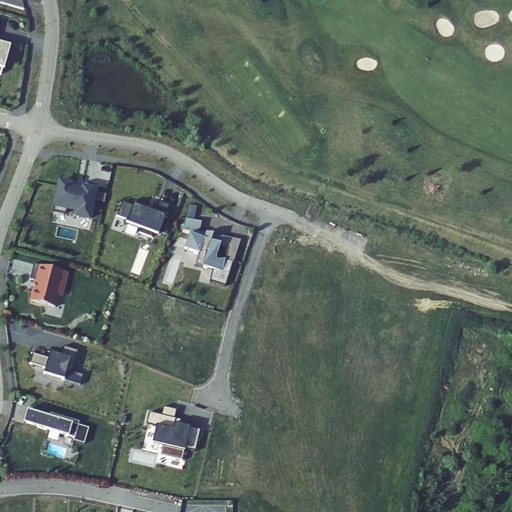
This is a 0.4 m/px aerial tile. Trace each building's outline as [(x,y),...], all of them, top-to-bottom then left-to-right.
[(0,15),(2,0),(0,0),(0,49),(12,51),(15,23),(0,20),(0,15)] [(74,184),(62,182),(55,211),(68,214),(69,209),(80,211),(79,217),(91,219),(99,185),(86,183),(84,191),(74,188),(74,184)] [(159,235),(170,207),(160,203),(156,216),(147,212),(149,207),(135,202),(133,207),(123,203),(117,218),(128,222),(127,225),(141,230),(139,234),(152,239),(154,233),(159,235)] [(75,226),(89,230),(92,222),(77,218),(75,226)] [(201,222),(185,219),(182,231),(190,232),(184,250),(198,255),(196,267),(223,271),(225,260),(216,258),(220,245),(210,242),(212,236),(199,233),(201,222)] [(212,235),(212,236),(210,242),(220,245),(228,248),(225,260),(233,262),(240,241),(212,235)] [(70,274),(36,266),(32,281),(38,282),(33,303),(57,309),(60,298),(64,298),(70,274)] [(79,353),(64,349),(62,358),(51,354),(49,360),(33,356),(30,365),(46,370),(44,376),(65,382),(68,373),(73,374),(79,353)] [(164,409),(162,417),(175,420),(177,412),(164,409)] [(81,422),(52,413),(51,417),(29,410),(25,423),(76,438),(81,422)] [(153,446),(164,448),(162,457),(184,462),(186,454),(186,451),(196,453),(202,431),(181,426),(182,422),(175,420),(162,417),(150,414),(147,426),(157,428),(153,443),(153,446)]
